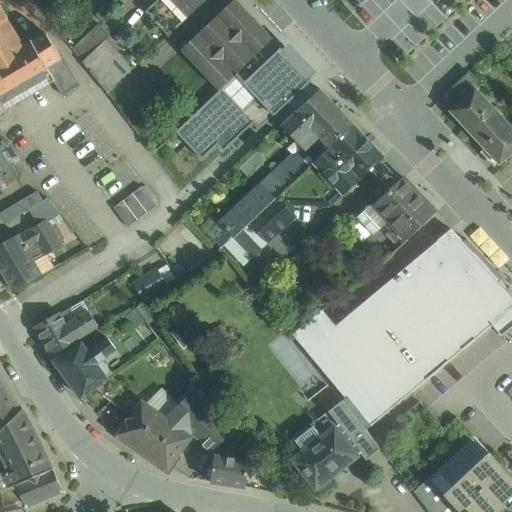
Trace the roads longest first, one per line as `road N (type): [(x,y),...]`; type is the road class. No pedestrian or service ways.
road 1 (tertiary): [(297,0),(511,248)]
road 2 (residential): [(126,472),(96,453),(58,407),(0,315)]
road 3 (residential): [(126,472),(273,511)]
